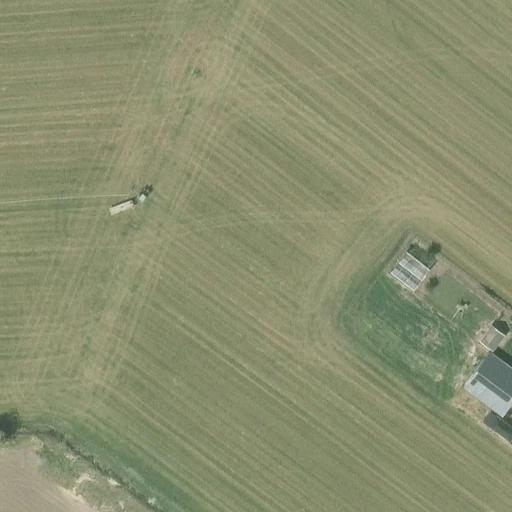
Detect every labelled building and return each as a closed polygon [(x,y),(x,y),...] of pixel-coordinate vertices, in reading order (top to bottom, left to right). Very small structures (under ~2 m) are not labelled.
[(406,250),(389,271),(411,289),(428,268),(406,250)] [(411,292),(387,322),(438,361),(461,331),(411,292)] [(490,324),(478,341),(493,352),(505,336),(490,324)] [(462,387),(501,417),(511,402),(511,368),(489,352),(462,387)] [(495,415),(488,426),(495,431),(502,420),(495,415)]
